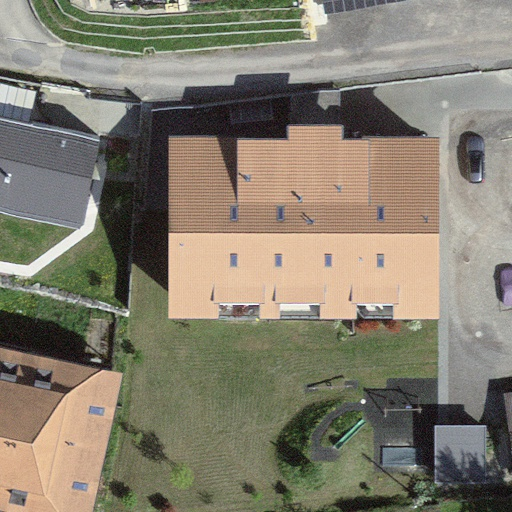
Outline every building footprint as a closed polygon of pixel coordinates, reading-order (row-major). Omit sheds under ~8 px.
[(0,205),(79,223),(98,135),(0,113),(0,205)] [(428,301),(428,141),(337,140),(337,125),(291,125),(291,140),(178,140),(178,300),(217,300),(217,275),(320,276),(320,301),(355,301),(355,276),(393,276),(393,301),(428,301)] [(110,385),(0,361),(0,483),(85,502),(110,385)] [(511,390),(503,392),(511,439),(511,390)] [(504,465),(502,410),(449,411),(451,466),(504,465)]
